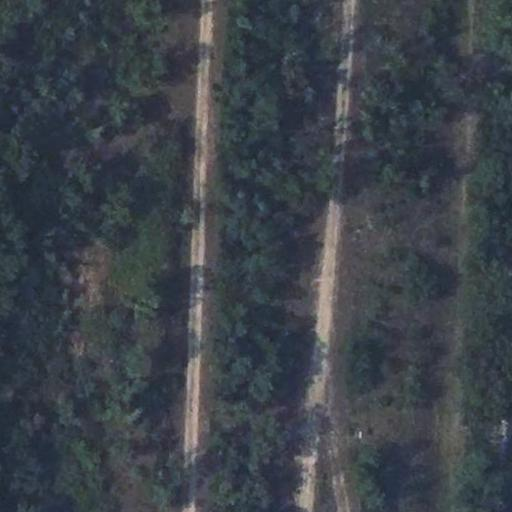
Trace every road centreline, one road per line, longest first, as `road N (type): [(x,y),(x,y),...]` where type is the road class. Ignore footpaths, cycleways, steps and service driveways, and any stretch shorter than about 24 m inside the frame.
road 1 (track): [(343,0),(310,511)]
road 2 (track): [(187,511),(204,0)]
road 3 (track): [(341,511),(331,421),(316,374)]
